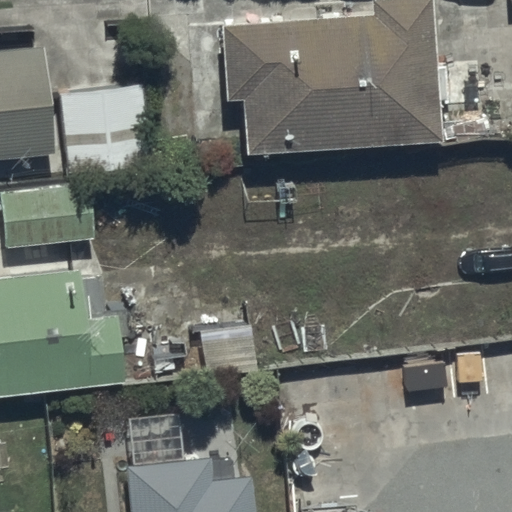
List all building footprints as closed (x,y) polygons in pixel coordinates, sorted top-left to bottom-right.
[(368,0),(369,11),(216,19),(218,96),(236,95),(239,147),(433,136),(425,0),(368,0)] [(40,45),(0,47),(0,155),(48,152),(40,45)] [(140,82),(56,88),(62,164),(146,158),(140,82)] [(51,181),(0,184),(0,244),(56,240),(51,181)] [(0,270),(0,388),(117,376),(112,333),(122,332),(119,303),(99,305),(95,271),(76,273),(75,263),(0,270)] [(207,454),(121,463),(125,511),(249,511),(245,471),(209,475),(207,454)]
